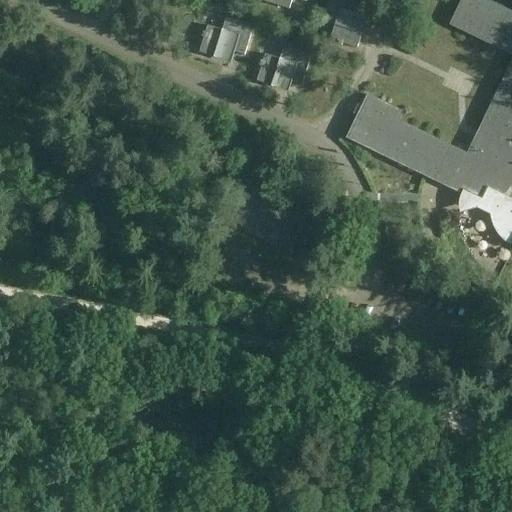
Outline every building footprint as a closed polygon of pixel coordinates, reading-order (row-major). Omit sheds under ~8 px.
[(263,0),(263,2),(290,10),(292,0),(299,0),(308,2),(308,0),(263,0)] [(347,0),(330,0),(324,23),(337,26),(331,41),(338,43),(337,46),(343,48),(344,45),(358,49),(369,18),(358,15),(361,4),(347,0)] [(370,94),(349,138),(482,203),(480,208),(495,215),(496,223),(500,230),(504,236),(510,241),(511,242),(511,11),(489,0),(463,0),(451,26),(511,55),(511,67),(470,154),(400,120),(405,111),(370,94)] [(204,39),(200,53),(232,64),(235,52),(245,56),(254,27),(227,19),(223,31),(209,27),(206,34),(204,33),(203,38),(204,39)] [(262,68),(257,83),(289,93),(293,82),(303,85),(312,57),(285,48),(281,60),(266,55),(264,63),(262,62),(260,68),(262,68)]
